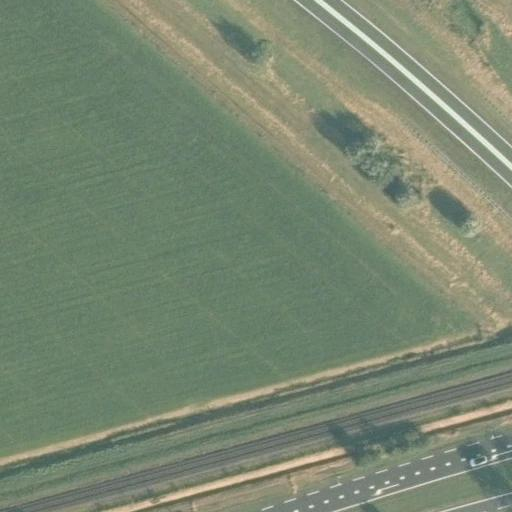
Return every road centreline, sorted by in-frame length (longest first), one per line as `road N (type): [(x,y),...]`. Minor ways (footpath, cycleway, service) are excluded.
road 1 (trunk): [(511,169),(317,0)]
road 2 (primary): [(511,442),(285,511)]
